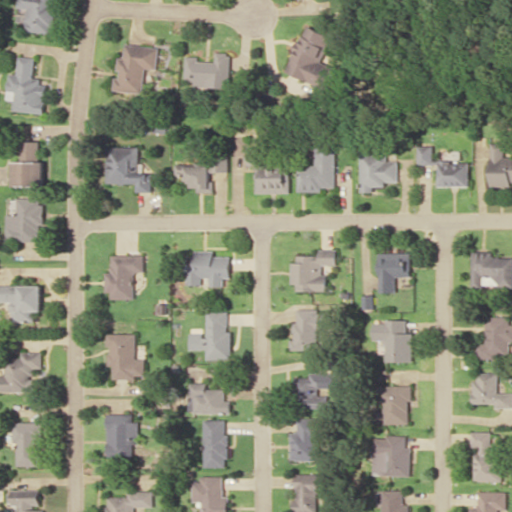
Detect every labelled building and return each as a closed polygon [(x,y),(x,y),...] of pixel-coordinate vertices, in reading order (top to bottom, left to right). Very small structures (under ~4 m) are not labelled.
[(26,31),(54,32),(55,0),(18,0),(19,6),(28,7),(26,31)] [(332,34),(305,24),(287,73),(328,88),(336,66),(322,61),(332,34)] [(158,68),(161,47),(127,43),(126,57),(121,56),(119,77),(117,77),(116,89),(145,93),(148,67),(158,68)] [(216,61),(200,60),(200,55),(187,55),(186,84),(230,85),(231,51),(216,51),(216,61)] [(40,140),(22,140),(23,160),(13,161),(14,186),(46,185),(45,160),(41,161),(40,140)] [(492,185),(511,185),(511,156),(506,156),(506,143),(492,142),(492,185)] [(419,164),(434,164),(434,145),(419,145),(419,164)] [(142,146),(109,146),(109,183),(138,183),(138,191),(153,191),(153,169),(142,170),(142,146)] [(336,186),(337,147),(316,147),(316,164),(300,164),(299,191),(324,191),(324,186),(336,186)] [(229,171),(229,150),(215,150),(214,171),(229,171)] [(399,181),(399,160),(388,160),(388,153),(362,153),(362,191),(375,191),(375,185),(386,185),(386,181),(399,181)] [(291,192),(291,169),(269,169),(268,155),(249,155),(249,164),(256,164),(257,193),(291,192)] [(471,160),(439,160),(439,185),(470,186),(471,160)] [(211,164),(177,165),(177,175),(188,174),(188,189),(211,189),(211,164)] [(43,240),(42,197),(18,197),(18,213),(7,214),(7,241),(43,240)] [(338,248),(320,248),(320,254),(295,254),(295,290),(329,290),(328,273),(324,273),(324,264),(338,264),(338,248)] [(232,255),(216,255),(216,252),(189,251),(189,284),(204,284),(204,276),(210,276),(210,285),(226,286),(226,277),(232,277),(232,255)] [(381,292),(398,291),(397,276),(413,276),(412,251),(381,252),(381,292)] [(474,288),(484,288),(484,285),(511,285),(511,256),(495,257),(495,251),(474,251),(474,288)] [(146,254),(113,254),(113,270),(109,270),(109,298),(136,298),(136,272),(146,272),(146,254)] [(0,300),(13,301),(12,321),(36,321),(36,311),(43,311),(43,284),(0,283),(0,300)] [(292,349),(319,349),(319,328),(329,328),(329,312),(320,312),(320,309),(298,309),(298,321),(295,321),(295,339),(292,339),(292,349)] [(208,358),(234,358),(234,330),(230,330),(230,311),(208,311),(208,332),(191,332),(191,349),(208,349),(208,358)] [(478,357),(511,357),(511,341),(511,322),(511,323),(511,315),(487,315),(487,342),(478,342),(478,357)] [(388,361),(415,361),(414,332),(408,332),(408,319),(376,319),(376,339),(387,339),(388,361)] [(114,378),(137,378),(137,375),(147,375),(147,358),(137,358),(138,333),(109,332),(109,366),(114,366),(114,378)] [(0,391),(34,391),(34,374),(35,374),(35,366),(43,366),(43,351),(23,351),(23,356),(6,356),(7,375),(0,374),(0,391)] [(500,372),(476,371),(476,402),(498,403),(498,407),(511,407),(511,392),(500,392),(500,372)] [(297,377),(297,407),(329,407),(329,395),(320,395),(320,387),(342,388),(342,373),(310,372),(310,377),(297,377)] [(209,382),(190,382),(191,413),(233,412),(233,399),(228,400),(227,388),(209,388),(209,382)] [(384,423),(410,423),(410,400),(414,400),(413,384),(383,385),(384,423)] [(109,413),(108,457),(137,458),(138,413),(109,413)] [(319,460),(320,438),(329,439),(329,418),(299,417),(299,431),(293,431),(292,459),(319,460)] [(207,419),(206,466),(229,466),(229,419),(207,419)] [(18,465),(42,465),(42,421),(14,420),(14,444),(18,444),(18,465)] [(493,430),(473,431),(473,446),(477,446),(477,480),(504,480),(503,452),(494,452),(493,430)] [(408,434),(387,434),(387,437),(376,437),(376,470),(388,470),(388,475),(412,475),(412,446),(407,446),(408,434)] [(294,511),(317,511),(317,492),(325,493),(325,473),(295,472),(294,511)] [(225,475),(203,475),(203,480),(195,480),(195,500),(203,500),(203,511),(229,511),(230,495),(225,495),(225,475)] [(41,489),(9,489),(9,505),(18,505),(17,511),(44,511),(45,509),(41,509),(41,489)] [(410,511),(410,503),(405,503),(405,489),(384,489),(383,511),(410,511)] [(156,490),(131,490),(131,495),(109,496),(108,511),(137,511),(138,506),(156,506),(156,490)]
